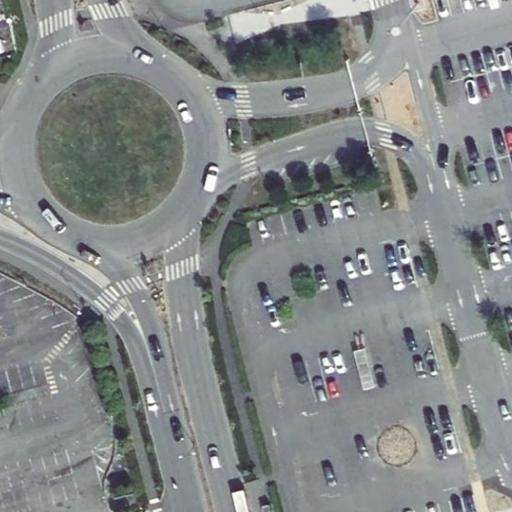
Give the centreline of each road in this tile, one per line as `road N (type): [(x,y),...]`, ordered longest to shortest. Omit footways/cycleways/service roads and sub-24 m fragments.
road 1 (unclassified): [(235,511),(185,310),(184,208)]
road 2 (tertiary): [(0,240),(104,301),(160,389)]
road 3 (unclassified): [(75,236),(131,285),(160,389)]
road 4 (tertiary): [(184,208),(201,172),(203,132),(187,95),(158,68)]
road 5 (unclassified): [(160,389),(192,511)]
road 6 (tertiary): [(158,68),(97,55),(42,84)]
road 7 (tertiary): [(22,114),(19,175),(54,225)]
road 8 (tertiary): [(75,236),(101,243),(141,238),(184,208)]
